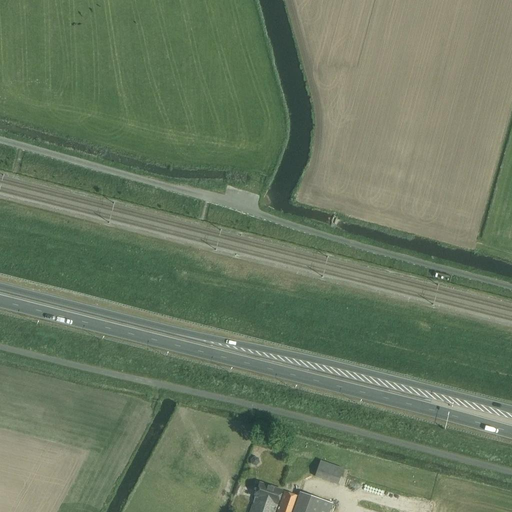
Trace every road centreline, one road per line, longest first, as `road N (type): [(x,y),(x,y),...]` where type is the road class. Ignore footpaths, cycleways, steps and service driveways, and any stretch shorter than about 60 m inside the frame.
road 1 (trunk): [(0,301),(511,432)]
road 2 (trunk): [(511,410),(0,286)]
